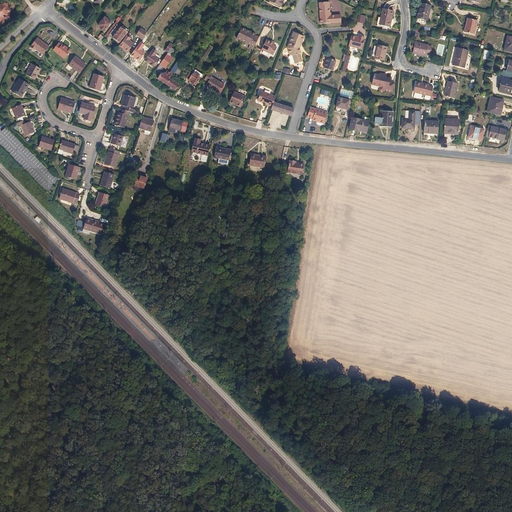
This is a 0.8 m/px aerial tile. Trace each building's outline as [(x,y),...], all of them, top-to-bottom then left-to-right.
[(320,24),(330,24),(330,23),(334,22),(334,24),(341,23),(340,16),(330,16),(329,3),(319,3),(320,24)] [(427,21),(430,6),(420,4),(417,19),(427,21)] [(5,19),(5,18),(9,17),(8,13),(9,12),(9,9),(7,8),(7,5),(0,5),(0,25),(3,25),(2,23),(3,23),(3,20),(5,19)] [(389,28),(393,12),(383,10),(379,25),(389,28)] [(357,22),(365,23),(366,15),(358,14),(357,22)] [(103,33),(110,24),(107,22),(108,21),(104,18),(98,27),(100,28),(99,29),(103,33)] [(474,35),(477,22),(467,19),(464,33),(474,35)] [(103,39),(105,40),(108,35),(116,25),(118,23),(117,22),(114,26),(113,26),(103,39)] [(113,39),(120,29),(116,25),(108,35),(113,39)] [(120,29),(113,39),(119,44),(128,32),(122,27),(120,29)] [(257,41),(259,38),(254,36),(255,35),(241,28),(236,39),(249,46),(249,47),(253,50),(257,41)] [(136,35),(142,39),(144,37),(147,33),(141,29),(136,35)] [(299,49),(304,38),(293,34),(287,49),(290,56),(288,58),(290,63),(292,64),(294,63),(295,64),(302,62),(300,55),(301,55),(299,49)] [(127,36),(119,47),(127,53),(134,45),(129,41),(130,39),(127,36)] [(358,38),(351,36),(348,47),(355,49),(362,50),(364,40),(365,38),(360,36),(360,39),(358,38)] [(49,48),(37,39),(30,48),(35,51),(42,56),(49,48)] [(273,47),(275,45),(266,41),(261,50),(273,56),(276,48),(273,47)] [(70,52),(58,43),(52,51),(64,60),(70,52)] [(149,48),(141,43),(131,56),(139,62),(149,48)] [(430,54),(432,47),(415,43),(414,45),(412,45),(412,48),(414,48),(412,54),(426,57),(427,54),(430,54)] [(168,53),(171,49),(173,46),(170,44),(165,51),(168,53)] [(383,61),(386,49),(377,46),(375,58),(383,61)] [(457,56),(455,55),(452,66),(464,69),(468,51),(456,48),(455,52),(458,53),(457,56)] [(162,63),(156,71),(159,73),(162,68),(165,70),(173,59),(170,57),(174,51),(171,49),(168,53),(162,63)] [(155,56),(157,53),(153,50),(145,62),(147,64),(148,63),(150,64),(150,66),(152,67),(153,67),(154,67),(156,64),(159,60),(155,56)] [(208,54),(204,51),(200,57),(204,60),(208,54)] [(85,65),(75,58),(69,66),(79,74),(85,65)] [(332,72),(336,62),(327,59),(324,69),(332,72)] [(158,80),(166,86),(170,80),(180,65),(177,63),(169,74),(166,72),(165,75),(163,74),(162,75),(161,75),(158,80)] [(25,76),(34,81),(40,70),(31,65),(25,76)] [(193,74),(189,80),(188,81),(195,86),(202,75),(195,71),(193,74)] [(208,73),(203,81),(208,83),(206,86),(210,89),(210,90),(218,95),(224,86),(211,78),(212,76),(208,73)] [(99,92),(103,78),(93,75),(89,89),(99,92)] [(390,80),(385,78),(383,78),(383,77),(379,76),(375,75),(372,85),(380,87),(379,91),(384,92),(384,91),(392,93),(394,84),(389,83),(390,80)] [(510,94),(511,84),(511,81),(502,79),(499,92),(510,94)] [(11,93),(21,99),(28,85),(19,80),(11,93)] [(170,80),(166,86),(175,91),(179,86),(170,80)] [(454,99),(457,84),(448,82),(444,97),(454,99)] [(431,97),(433,87),(428,86),(416,83),(413,93),(431,97)] [(339,93),(352,97),(354,90),(342,87),(342,86),(341,86),(339,93)] [(229,103),(236,106),(237,104),(241,106),(245,98),(234,92),(229,103)] [(265,103),(265,105),(272,107),(274,103),(276,98),(261,92),(258,100),(265,103)] [(352,97),(339,93),(336,108),(341,109),(349,111),(352,97)] [(122,111),(128,113),(134,114),(134,113),(135,111),(132,110),(135,99),(124,96),(120,106),(123,107),(122,111)] [(500,116),(504,101),(490,98),(487,113),(500,116)] [(75,104),(60,99),(57,110),(71,115),(75,104)] [(274,103),(272,107),(271,110),(291,117),(294,110),(274,103)] [(95,108),(81,104),(78,113),(85,116),(84,121),(90,123),(91,117),(92,118),(95,108)] [(24,117),(20,106),(12,109),(16,120),(24,117)] [(307,118),(312,120),(317,121),(317,122),(324,124),(327,114),(310,109),(307,118)] [(122,111),(121,110),(120,114),(118,113),(114,126),(123,129),(128,113),(122,111)] [(468,111),(465,124),(470,125),(474,113),(468,111)] [(381,112),(381,116),(383,116),(383,119),(381,119),(376,118),(376,124),(380,125),(381,125),(382,125),(382,127),(391,128),(392,112),(381,112)] [(419,125),(420,113),(409,112),(408,120),(405,120),(402,120),(402,129),(414,129),(414,125),(419,125)] [(366,133),(369,119),(363,117),(362,121),(352,118),(350,130),(358,132),(359,131),(366,133)] [(154,122),(142,119),(138,129),(151,133),(154,122)] [(182,133),(185,123),(172,119),(168,132),(175,134),(175,131),(182,133)] [(458,135),(459,121),(445,120),(444,134),(458,135)] [(23,121),(16,124),(17,128),(21,127),(25,137),(34,133),(30,123),(24,125),(23,121)] [(437,134),(438,122),(424,121),(423,133),(437,134)] [(488,126),(486,138),(503,141),(506,131),(488,126)] [(481,141),(484,130),(470,127),(468,138),(468,140),(474,141),(474,139),(481,141)] [(123,138),(113,135),(110,145),(120,148),(123,138)] [(54,142),(41,138),(38,148),(51,151),(54,142)] [(192,143),(190,153),(207,157),(209,146),(199,144),(200,140),(194,139),(193,143),(192,143)] [(75,146),(61,141),(58,151),(59,151),(58,153),(62,155),(64,156),(67,156),(68,154),(72,155),(75,146)] [(214,159),(221,160),(229,162),(231,151),(216,148),(214,159)] [(119,153),(109,150),(104,166),(115,169),(119,153)] [(249,166),(264,169),(266,158),(250,155),(249,166)] [(296,164),(296,162),(289,161),(287,173),(302,176),(303,165),(296,164)] [(65,178),(75,181),(79,169),(69,165),(65,178)] [(138,168),(131,166),(129,173),(136,176),(138,168)] [(114,176),(104,173),(100,187),(110,190),(114,176)] [(134,186),(144,190),(147,179),(140,177),(140,178),(137,177),(136,181),(135,181),(134,186)] [(79,195),(62,190),(59,200),(76,206),(79,195)] [(109,197),(99,193),(95,206),(105,209),(109,197)] [(104,225),(86,220),(83,230),(101,235),(104,225)]
